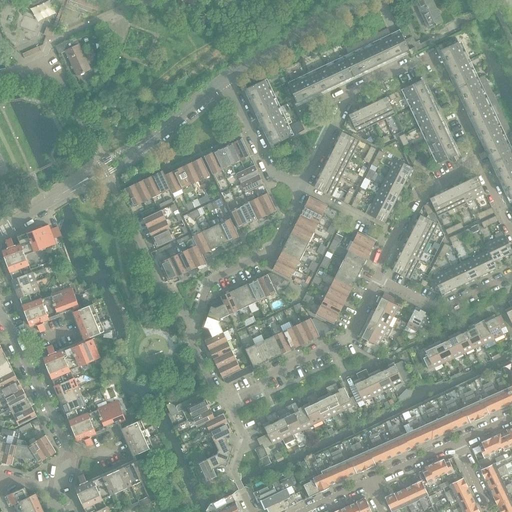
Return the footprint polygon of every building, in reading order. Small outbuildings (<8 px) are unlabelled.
[(440,13),(438,9),(436,10),(431,0),(415,0),(428,29),(434,26),(435,26),(436,26),(436,25),(442,22),(439,14),(440,13)] [(50,37),(53,29),(47,27),(44,35),(50,37)] [(296,107),(345,84),(416,50),(417,52),(432,45),(429,40),(420,44),(419,41),(415,42),(413,36),(404,40),(403,38),(410,34),(407,29),(401,33),(399,30),(390,34),(388,28),(346,48),(348,54),(344,56),(346,59),(326,68),(308,76),(289,86),(294,96),(297,103),(295,104),(296,107)] [(90,70),(76,37),(55,47),(59,54),(65,51),(77,75),(83,73),(85,77),(98,72),(96,67),(90,70)] [(511,132),(506,122),(485,76),(476,80),(458,42),(447,47),(440,50),(438,51),(485,151),(479,154),(482,159),(488,156),(490,162),(509,203),(511,201),(511,200),(511,199),(511,156),(510,153),(509,150),(502,136),(511,132)] [(24,58),(40,51),(38,46),(22,54),(24,58)] [(462,158),(433,98),(423,77),(421,78),(422,80),(404,88),(440,163),(451,158),(453,162),(462,158)] [(291,136),(282,117),(280,114),(282,113),(279,107),(277,108),(276,106),(278,105),(276,101),(274,102),(264,80),(247,88),(244,83),(239,85),(242,92),(244,90),(272,148),(274,147),(273,145),(291,136)] [(394,114),(386,97),(376,101),(385,119),(394,114)] [(385,119),(376,101),(367,106),(375,123),(385,119)] [(375,123),(367,106),(358,110),(366,128),(375,123)] [(366,128),(358,110),(348,115),(357,132),(366,128)] [(299,120),(289,125),(293,134),(304,129),(299,120)] [(354,150),(359,141),(342,132),(337,142),(354,150)] [(251,157),(242,138),(232,143),(240,161),(251,157)] [(350,159),(354,150),(337,142),(333,151),(350,159)] [(240,161),(232,143),(223,147),(231,166),(240,161)] [(371,159),(376,149),(371,146),(366,156),(371,159)] [(231,166),(223,147),(213,152),(222,170),(231,166)] [(379,163),(384,153),(379,150),(374,160),(379,163)] [(345,168),(350,159),(333,151),(328,160),(345,168)] [(222,170),(213,152),(204,156),(212,174),(222,170)] [(245,193),(241,183),(236,174),(254,165),(251,157),(240,161),(231,166),(222,170),(212,174),(230,211),(239,206),(248,202),(258,197),(267,192),(264,184),(245,193)] [(210,176),(204,164),(201,158),(191,162),(200,180),(210,176)] [(408,177),(413,167),(406,164),(395,159),(390,168),(408,177)] [(341,178),(345,168),(328,160),(323,169),(341,178)] [(200,180),(191,162),(182,167),(191,185),(200,180)] [(423,164),(420,169),(428,172),(430,167),(423,164)] [(259,175),(254,165),(236,174),(241,183),(259,175)] [(362,177),(366,168),(363,166),(358,175),(359,175),(362,177)] [(194,191),(191,185),(182,167),(173,171),(182,189),(184,195),(194,191)] [(403,186),(408,177),(390,168),(386,178),(403,186)] [(336,187),(341,178),(323,169),(319,178),(336,187)] [(170,189),(164,175),(162,171),(152,175),(161,194),(170,189)] [(182,189),(173,171),(164,175),(170,189),(172,194),(182,189)] [(161,194),(152,175),(143,180),(152,198),(161,194)] [(264,184),(259,175),(241,183),(245,193),(264,184)] [(485,193),(477,176),(476,176),(467,181),(475,198),(485,193)] [(331,196),(336,187),(319,178),(314,187),(331,196)] [(399,195),(403,186),(386,178),(381,187),(399,195)] [(152,198),(143,180),(134,184),(143,202),(152,198)] [(475,198),(467,181),(458,185),(466,202),(475,198)] [(143,202),(134,184),(124,189),(133,207),(143,202)] [(466,202),(458,185),(448,189),(457,207),(466,202)] [(394,205),(399,195),(381,187),(377,196),(394,205)] [(457,207),(448,189),(439,194),(447,211),(457,207)] [(276,211),(273,204),(267,192),(258,197),(266,215),(276,211)] [(348,205),(353,195),(347,193),(343,202),(348,205)] [(447,211),(439,194),(429,198),(438,216),(447,211)] [(322,215),(327,205),(309,196),(304,206),(322,215)] [(389,214),(394,205),(377,196),(372,205),(389,214)] [(266,215),(258,197),(248,202),(257,220),(266,215)] [(356,209),(361,199),(355,197),(351,206),(356,209)] [(257,220),(248,202),(239,206),(248,224),(257,220)] [(433,213),(428,203),(423,206),(428,215),(433,213)] [(385,223),(389,214),(372,205),(367,214),(385,223)] [(248,224),(239,206),(230,211),(238,229),(248,224)] [(318,224),(322,215),(304,206),(300,215),(318,224)] [(494,213),(491,207),(482,212),(484,217),(494,213)] [(166,220),(161,210),(143,219),(148,229),(166,220)] [(313,233),(318,224),(300,215),(295,224),(313,233)] [(433,233),(437,223),(420,215),(415,224),(433,233)] [(498,221),(495,216),(486,220),(488,226),(498,221)] [(239,237),(230,218),(221,223),(229,241),(239,237)] [(170,229),(170,228),(166,220),(148,229),(152,238),(170,229)] [(463,227),(461,222),(454,226),(456,231),(463,227)] [(229,241),(221,223),(211,228),(220,246),(229,241)] [(334,232),(337,226),(331,223),(328,229),(334,232)] [(313,233),(295,224),(291,233),(309,242),(313,233)] [(428,242),(433,233),(415,224),(411,233),(428,242)] [(55,244),(48,225),(38,229),(45,247),(55,244)] [(479,231),(476,225),(470,228),(473,234),(479,231)] [(456,231),(454,226),(445,230),(447,235),(456,231)] [(220,246),(211,228),(202,232),(211,250),(220,246)] [(45,247),(38,229),(28,233),(35,251),(45,247)] [(175,239),(170,229),(152,238),(157,247),(175,239)] [(211,250),(202,232),(193,237),(197,245),(201,254),(202,254),(211,250)] [(371,251),(375,241),(357,232),(353,242),(371,251)] [(35,251),(28,233),(17,237),(20,245),(24,255),(25,255),(35,251)] [(304,252),(309,242),(291,233),(286,243),(304,252)] [(423,251),(428,242),(411,233),(406,242),(412,245),(423,251)] [(460,239),(458,233),(449,238),(451,243),(460,239)] [(511,252),(511,250),(505,235),(495,240),(503,257),(511,252)] [(31,273),(25,255),(24,255),(20,245),(15,248),(11,238),(4,241),(1,248),(13,279),(31,273)] [(503,257),(495,240),(485,244),(488,251),(489,250),(494,261),(503,257)] [(366,260),(371,251),(353,242),(348,251),(366,260)] [(419,261),(423,251),(412,245),(406,242),(402,252),(419,261)] [(304,252),(286,243),(282,251),(299,260),(304,252)] [(445,255),(449,246),(444,243),(440,252),(445,255)] [(206,263),(202,254),(201,254),(197,245),(188,249),(196,267),(206,263)] [(196,267),(188,249),(178,254),(187,272),(196,267)] [(494,261),(489,250),(488,251),(479,255),(488,272),(498,268),(494,261)] [(295,270),(299,260),(282,251),(277,261),(295,270)] [(366,260),(348,251),(343,260),(361,269),(366,260)] [(414,269),(419,261),(402,252),(397,261),(412,268),(414,269)] [(442,260),(445,255),(440,252),(437,258),(442,260)] [(187,272),(178,254),(169,258),(178,276),(187,272)] [(488,272),(479,255),(470,259),(478,277),(488,272)] [(178,276),(169,258),(160,263),(168,281),(178,276)] [(478,277),(470,259),(461,264),(469,281),(478,277)] [(357,278),(361,269),(343,260),(339,269),(357,278)] [(290,279),(295,270),(277,261),(272,270),(290,279)] [(409,279),(414,269),(412,268),(397,261),(392,270),(409,279)] [(469,281),(461,264),(452,268),(460,286),(469,281)] [(460,286),(452,268),(442,273),(451,290),(460,286)] [(357,278),(339,269),(334,278),(352,287),(357,278)] [(286,287),(289,281),(271,272),(257,279),(266,297),(273,294),(286,287)] [(35,282),(31,273),(13,279),(16,289),(35,282)] [(451,290),(442,273),(433,277),(441,294),(451,290)] [(306,287),(311,278),(307,276),(305,282),(295,277),(293,281),(306,287)] [(348,296),(352,287),(334,278),(330,287),(348,296)] [(266,297),(257,279),(248,283),(257,301),(266,297)] [(38,290),(35,282),(16,289),(19,298),(38,290)] [(257,301),(248,283),(239,288),(247,306),(257,301)] [(343,305),(348,296),(330,287),(325,296),(343,305)] [(79,307),(72,288),(62,291),(70,313),(72,312),(74,311),(73,309),(79,307)] [(247,306),(239,288),(230,292),(238,310),(247,306)] [(49,320),(41,299),(38,290),(19,298),(31,327),(37,325),(40,332),(46,330),(43,323),(49,320)] [(70,313),(62,291),(52,295),(60,317),(70,313)] [(238,310),(230,292),(220,297),(224,304),(229,314),(238,310)] [(398,306),(393,304),(395,299),(384,293),(379,303),(376,302),(374,306),(393,316),(395,311),(398,306)] [(60,317),(52,295),(41,299),(49,320),(60,317)] [(343,305),(325,296),(320,305),(338,314),(343,305)] [(104,331),(100,322),(93,304),(74,311),(72,312),(83,340),(85,339),(104,331)] [(224,304),(215,308),(211,306),(207,317),(219,321),(220,319),(229,314),(224,304)] [(334,324),(338,314),(320,305),(316,315),(334,324)] [(390,321),(393,316),(374,306),(369,316),(388,326),(388,325),(390,321)] [(417,330),(425,315),(425,314),(426,312),(416,307),(407,325),(405,330),(409,332),(411,333),(413,333),(415,333),(416,332),(417,330)] [(428,329),(433,319),(425,315),(417,330),(421,333),(428,329)] [(501,329),(505,327),(500,315),(490,320),(489,317),(484,320),(493,339),(498,337),(497,336),(502,333),(503,334),(501,329)] [(383,336),(388,326),(369,316),(364,326),(383,336)] [(223,332),(219,323),(219,321),(207,317),(204,327),(208,328),(212,337),(223,332)] [(330,331),(332,327),(314,318),(311,320),(311,318),(301,323),(310,341),(330,331)] [(493,339),(484,320),(479,322),(480,324),(475,327),(483,343),(484,343),(483,342),(488,340),(488,341),(493,339)] [(483,343),(475,327),(470,329),(466,321),(461,324),(473,348),(478,346),(477,345),(482,343),(483,344),(483,343)] [(310,341),(301,323),(292,327),(300,345),(310,341)] [(473,348),(461,324),(456,326),(460,334),(455,336),(463,353),(464,353),(463,352),(468,350),(468,351),(473,348)] [(378,345),(383,336),(364,326),(362,331),(364,332),(359,342),(365,345),(367,340),(378,346),(378,345)] [(300,345),(292,327),(282,331),(291,350),(300,345)] [(291,350),(282,331),(273,336),(282,354),(291,350)] [(463,353),(455,336),(450,339),(446,331),(441,333),(453,358),(458,355),(457,355),(462,352),(463,353)] [(227,341),(223,332),(212,337),(204,340),(209,350),(227,341)] [(453,358),(441,333),(436,336),(440,343),(435,346),(442,362),(447,359),(448,360),(453,358)] [(282,354),(273,336),(264,340),(272,358),(282,354)] [(70,370),(90,362),(100,358),(92,339),(86,341),(85,339),(83,340),(55,352),(52,345),(47,347),(49,354),(43,357),(44,359),(55,386),(74,378),(70,370)] [(272,358),(264,340),(255,344),(263,363),(272,358)] [(232,351),(227,341),(209,350),(213,359),(232,351)] [(263,363),(255,344),(245,349),(254,367),(263,363)] [(442,362),(435,346),(430,348),(428,346),(419,350),(423,358),(427,356),(433,368),(434,367),(438,365),(437,364),(442,362)] [(236,360),(232,351),(213,359),(218,368),(236,360)] [(0,365),(8,361),(4,353),(0,354),(0,365)] [(410,378),(402,361),(395,364),(395,365),(390,367),(386,359),(381,362),(393,387),(403,382),(403,381),(410,378)] [(240,369),(236,360),(218,368),(223,378),(227,376),(230,374),(233,373),(236,371),(240,369)] [(0,377),(13,371),(8,361),(0,365),(0,377)] [(393,387),(381,362),(376,364),(380,372),(375,374),(383,391),(388,389),(393,387)] [(383,391),(375,374),(370,377),(366,369),(361,371),(373,396),(383,391)] [(0,388),(18,380),(13,371),(0,377),(0,388)] [(373,396),(361,371),(356,374),(360,382),(354,384),(360,397),(355,399),(358,403),(363,401),(368,398),(373,396)] [(511,403),(511,389),(511,387),(505,389),(504,388),(505,387),(500,377),(496,380),(501,391),(508,405),(511,403)] [(77,387),(74,378),(55,386),(58,395),(77,387)] [(0,389),(5,398),(22,389),(18,380),(0,388),(0,389)] [(508,405),(501,391),(495,393),(495,392),(496,392),(491,382),(487,384),(498,409),(508,405)] [(351,401),(345,389),(339,391),(335,383),(331,386),(342,411),(347,408),(358,403),(355,399),(351,401)] [(498,409),(487,384),(483,386),(487,395),(488,395),(489,396),(482,399),(489,414),(489,413),(498,409)] [(342,411),(331,386),(326,388),(329,396),(324,398),(332,415),(342,411)] [(81,396),(77,387),(58,395),(62,404),(81,396)] [(9,407),(27,398),(22,389),(5,398),(9,407)] [(489,414),(482,399),(477,402),(476,400),(472,390),(468,392),(480,419),(489,414),(489,413),(489,414)] [(480,419),(468,392),(464,394),(468,404),(469,403),(470,405),(464,408),(470,423),(480,419)] [(332,415),(324,398),(319,401),(315,393),(310,395),(322,420),(332,415)] [(460,426),(449,400),(448,400),(445,394),(441,396),(444,403),(445,402),(449,412),(450,412),(451,413),(445,416),(451,430),(460,426)] [(322,420),(310,395),(306,397),(309,405),(304,408),(312,425),(322,420)] [(85,405),(81,396),(62,404),(66,413),(85,405)] [(14,416),(32,407),(27,398),(9,407),(14,416)] [(470,423),(464,408),(457,410),(456,409),(458,409),(453,398),(449,400),(460,426),(470,422),(470,423)] [(192,406),(187,408),(183,410),(188,420),(192,418),(210,409),(206,399),(201,401),(198,403),(195,404),(192,406)] [(126,420),(118,401),(108,405),(115,424),(126,420)] [(312,425),(304,408),(299,410),(295,402),(290,405),(302,430),(312,425)] [(96,432),(88,413),(85,405),(66,413),(77,440),(96,432)] [(115,424),(108,405),(97,409),(105,428),(115,424)] [(302,430),(290,405),(286,407),(289,415),(284,417),(292,433),(297,430),(298,432),(302,430)] [(37,416),(32,407),(14,416),(19,426),(37,416)] [(451,430),(445,416),(439,419),(438,417),(434,407),(430,409),(441,435),(451,430)] [(105,428),(97,409),(88,413),(96,432),(105,428)] [(205,423),(215,418),(214,417),(210,409),(192,418),(197,427),(205,423)] [(441,435),(430,409),(426,411),(430,421),(431,420),(432,422),(425,425),(431,438),(432,439),(441,435)] [(292,433),(284,417),(279,420),(275,412),(270,414),(282,439),(285,444),(295,439),(292,433)] [(228,423),(223,413),(214,417),(215,418),(205,423),(209,432),(228,423)] [(282,439),(270,414),(266,417),(269,424),(264,427),(267,434),(270,440),(272,443),(272,444),(282,439)] [(431,438),(425,425),(420,427),(419,425),(420,425),(415,416),(411,417),(422,442),(431,438)] [(422,442),(411,417),(407,419),(412,429),(413,430),(407,433),(413,446),(422,442)] [(153,447),(141,420),(122,428),(135,455),(153,447)] [(232,433),(228,423),(209,432),(214,441),(224,436),(225,436),(232,433)] [(413,447),(413,446),(407,433),(401,436),(400,434),(401,434),(396,424),(393,426),(404,451),(413,447)] [(404,451),(393,426),(388,428),(392,437),(393,437),(394,439),(388,441),(394,456),(404,451)] [(394,456),(388,441),(382,444),(381,442),(382,442),(377,433),(373,435),(385,460),(394,456)] [(272,443),(270,440),(267,434),(257,439),(260,446),(263,445),(264,448),(273,445),(272,444),(272,443)] [(510,447),(504,434),(501,435),(500,434),(490,438),(496,451),(505,447),(507,449),(510,447)] [(56,452),(45,435),(36,441),(47,458),(56,452)] [(385,460),(373,435),(369,437),(373,446),(374,446),(375,447),(369,450),(375,464),(385,460)] [(233,446),(229,445),(225,436),(224,436),(214,441),(218,450),(217,452),(230,456),(233,446)] [(496,451),(490,438),(481,442),(482,444),(478,445),(484,459),(488,457),(487,455),(496,451)] [(34,457),(28,445),(26,441),(17,439),(16,445),(14,457),(23,459),(25,463),(34,457)] [(47,458),(36,441),(28,445),(34,457),(38,463),(47,458)] [(375,464),(369,450),(363,453),(362,451),(363,451),(359,442),(354,445),(365,470),(376,465),(375,464)] [(14,457),(16,445),(6,443),(1,462),(12,465),(14,457)] [(268,455),(264,448),(263,445),(260,446),(255,449),(260,459),(268,455)] [(365,470),(354,445),(351,446),(354,455),(355,454),(356,456),(349,459),(355,473),(356,473),(356,474),(365,470)] [(355,473),(349,459),(344,461),(343,460),(344,459),(338,446),(333,448),(335,452),(346,477),(355,473)] [(226,467),(230,456),(217,452),(217,454),(208,458),(213,469),(221,465),(226,467)] [(346,477),(335,452),(331,453),(336,463),(337,464),(331,467),(337,481),(346,477)] [(102,499),(131,486),(141,481),(151,477),(143,458),(88,483),(84,474),(78,477),(82,486),(75,489),(85,511),(93,511),(106,506),(102,499)] [(217,476),(213,469),(208,458),(198,463),(206,481),(217,476)] [(337,481),(331,467),(325,470),(324,468),(325,468),(320,458),(317,460),(328,485),(337,481)] [(455,472),(448,459),(444,460),(444,459),(434,463),(440,476),(449,472),(450,474),(455,472)] [(328,485),(317,460),(316,460),(317,461),(312,463),(318,475),(313,478),(314,480),(319,493),(329,488),(328,485)] [(440,476),(434,463),(425,467),(426,469),(422,470),(428,484),(432,482),(431,480),(440,476)] [(485,478),(506,469),(504,465),(497,468),(494,463),(481,470),(485,478)] [(503,481),(501,477),(508,473),(506,469),(485,478),(489,487),(503,481)] [(446,497),(467,487),(463,478),(450,484),(452,489),(445,493),(446,497)] [(261,501),(288,487),(292,485),(290,480),(282,484),(281,483),(279,484),(277,481),(254,493),(258,502),(261,501)] [(319,493),(314,480),(309,482),(308,481),(303,484),(309,497),(319,493)] [(422,497),(428,495),(421,480),(412,485),(419,500),(424,510),(428,508),(424,498),(423,499),(422,497)] [(493,496),(511,487),(511,482),(505,486),(503,481),(489,487),(493,496)] [(416,511),(412,503),(419,500),(412,485),(403,489),(413,511),(416,511)] [(43,511),(43,510),(35,493),(29,496),(25,487),(7,495),(4,497),(9,506),(12,505),(14,511),(43,511)] [(267,508),(293,495),(288,487),(261,501),(265,509),(267,508)] [(458,502),(471,496),(467,487),(446,497),(448,501),(449,501),(451,506),(458,502)] [(511,500),(509,494),(511,492),(511,487),(493,496),(498,506),(511,500)] [(413,511),(403,489),(394,493),(401,508),(408,505),(411,511),(413,511)] [(268,511),(278,511),(288,507),(301,501),(297,493),(293,495),(267,508),(268,511)] [(395,510),(400,507),(401,508),(394,493),(385,497),(391,511),(397,511),(396,511),(395,510)] [(453,511),(458,511),(475,504),(471,496),(458,502),(460,507),(453,510),(453,511)] [(371,511),(365,497),(356,502),(355,503),(359,511),(371,511)] [(500,511),(510,511),(511,511),(511,500),(498,506),(500,511)] [(240,511),(236,503),(216,511),(240,511)] [(359,511),(355,503),(347,506),(349,511),(359,511)]
